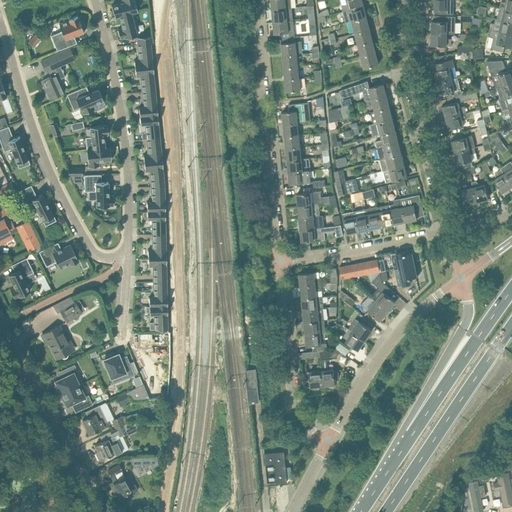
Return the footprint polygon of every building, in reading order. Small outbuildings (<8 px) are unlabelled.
[(134,0),(120,0),(121,2),(111,5),(114,17),(119,16),(131,13),(137,11),(134,0)] [(292,8),(290,0),(270,0),(272,10),(292,8)] [(342,11),(363,6),(361,0),(346,0),(347,4),(341,5),(343,11),(342,11)] [(432,0),(432,9),(435,9),(435,15),(454,16),(454,4),(454,0),(432,0)] [(511,0),(506,0),(506,2),(501,1),(500,7),(511,9),(511,0)] [(342,11),(345,23),(366,17),(363,6),(342,11)] [(511,9),(500,7),(497,18),(511,21),(511,9)] [(292,8),(272,10),(273,21),(293,19),(292,8)] [(318,17),(324,16),(330,14),(328,9),(318,11),(318,17)] [(131,13),(119,16),(122,28),(117,29),(120,39),(137,35),(131,13)] [(84,33),(77,16),(68,19),(69,20),(59,24),(61,31),(51,35),(57,51),(73,45),(70,38),(84,33)] [(432,21),(431,33),(446,34),(453,34),(455,34),(455,17),(454,17),(435,16),(434,21),(432,21)] [(345,23),(352,21),(355,33),(369,29),(366,17),(345,23)] [(491,23),(489,29),(494,30),(499,31),(511,33),(511,21),(497,18),(495,18),(494,23),(491,23)] [(287,20),(273,21),(273,25),(274,34),(280,33),(281,37),(294,36),(294,32),(293,19),(287,20)] [(372,41),(369,29),(355,33),(358,45),(372,41)] [(511,41),(511,33),(499,31),(494,30),(489,29),(488,36),(493,37),(490,48),(504,51),(505,46),(511,47),(511,41)] [(446,34),(431,33),(431,45),(451,46),(451,38),(446,38),(446,34)] [(35,34),(29,42),(34,46),(40,39),(35,34)] [(149,36),(136,37),(137,45),(150,43),(152,43),(152,36),(149,36)] [(375,53),(372,41),(358,45),(361,56),(375,53)] [(282,55),(296,54),(295,42),(281,43),(282,55)] [(152,67),(150,43),(137,45),(138,59),(134,60),(135,68),(152,67)] [(469,51),(471,51),(471,50),(471,44),(457,46),(458,52),(469,51)] [(471,50),(471,51),(471,52),(471,58),(472,58),(483,58),(483,49),(472,49),(472,50),(471,50)] [(58,52),(40,60),(45,71),(48,70),(51,76),(42,81),(50,99),(59,95),(64,93),(58,79),(65,77),(59,65),(63,63),(58,52)] [(378,64),(375,53),(361,56),(364,68),(378,64)] [(282,55),(284,67),(298,66),(296,54),(282,55)] [(334,57),(335,61),(336,67),(342,65),(340,56),(334,57)] [(457,77),(454,66),(452,59),(433,64),(434,70),(434,71),(437,82),(457,77)] [(502,60),(486,61),(489,69),(495,87),(511,81),(511,70),(511,69),(506,71),(503,64),(502,60)] [(298,66),(284,67),(285,79),(299,78),(298,66)] [(155,90),(152,67),(135,68),(136,77),(140,76),(141,92),(155,90)] [(457,77),(437,82),(440,94),(446,93),(460,89),(457,77)] [(299,78),(285,79),(286,91),(296,90),(300,90),(299,78)] [(485,80),(477,82),(480,92),(488,89),(485,80)] [(367,81),(357,84),(359,92),(363,91),(365,101),(366,100),(386,95),(383,84),(369,87),(367,81)] [(511,81),(495,87),(495,88),(496,88),(497,93),(499,99),(500,98),(500,99),(511,94),(511,81)] [(359,92),(357,84),(339,91),(342,98),(359,92)] [(82,88),(66,94),(73,110),(80,108),(82,114),(93,109),(94,111),(100,109),(106,106),(98,89),(85,94),(82,88)] [(460,89),(446,93),(447,99),(461,95),(460,89)] [(155,90),(141,92),(143,107),(138,107),(139,116),(157,114),(155,90)] [(461,95),(447,99),(448,104),(443,105),(443,106),(440,108),(441,113),(444,113),(446,118),(460,114),(466,112),(464,106),(460,108),(458,103),(478,97),(477,91),(461,95)] [(511,94),(500,99),(502,106),(502,105),(504,110),(509,108),(511,107),(511,94)] [(367,107),(373,105),(374,111),(389,107),(386,95),(366,100),(367,107)] [(303,103),(288,104),(289,111),(296,111),(297,123),(310,121),(308,102),(303,103)] [(329,122),(335,121),(343,119),(351,116),(348,105),(340,107),(328,110),(329,122)] [(370,112),(373,124),(392,119),(389,107),(374,111),(370,112)] [(504,110),(503,110),(505,114),(504,114),(506,119),(509,127),(511,126),(511,107),(509,108),(504,110)] [(289,111),(282,112),(283,124),(297,123),(296,111),(289,111)] [(448,129),(449,129),(463,126),(462,120),(468,118),(466,112),(460,114),(446,118),(447,122),(444,123),(445,129),(448,129)] [(157,114),(139,116),(140,124),(144,124),(145,131),(141,131),(142,139),(146,139),(159,138),(157,114)] [(373,124),(370,124),(373,136),(380,134),(395,130),(392,119),(373,124)] [(483,119),(477,121),(478,128),(485,126),(483,119)] [(84,128),(82,121),(70,124),(72,131),(84,128)] [(56,122),(49,125),(51,130),(58,128),(56,122)] [(283,124),(285,136),(299,135),(297,123),(283,124)] [(85,137),(86,150),(105,148),(103,135),(108,135),(107,125),(90,126),(91,136),(85,137)] [(30,164),(19,136),(13,138),(8,126),(0,129),(0,142),(4,152),(11,149),(18,168),(30,164)] [(51,130),(53,136),(60,134),(58,128),(51,130)] [(377,148),(398,142),(395,130),(380,134),(382,139),(375,141),(377,148)] [(494,133),(488,134),(490,143),(494,143),(501,141),(494,133)] [(285,136),(286,148),(300,147),(299,135),(285,136)] [(454,153),(469,149),(474,147),(475,147),(472,135),(451,140),(454,153)] [(159,138),(146,139),(148,154),(143,155),(144,163),(162,161),(159,138)] [(501,141),(494,143),(496,145),(499,150),(504,145),(501,141)] [(379,160),(401,154),(398,142),(377,148),(379,160)] [(358,152),(364,151),(363,145),(349,149),(350,154),(358,152)] [(105,148),(86,150),(88,167),(98,166),(98,161),(111,159),(110,157),(113,156),(113,150),(110,150),(109,147),(105,148)] [(308,158),(308,157),(301,158),(300,147),(286,148),(287,160),(308,158)] [(469,149),(454,153),(457,164),(467,162),(472,161),(470,154),(475,152),(474,147),(469,149)] [(379,160),(382,171),(383,170),(383,171),(404,166),(401,154),(379,160)] [(347,164),(346,156),(336,159),(338,167),(347,164)] [(496,162),(493,157),(492,156),(488,159),(491,165),(496,162)] [(309,170),(308,162),(308,158),(287,160),(288,172),(309,170)] [(162,161),(144,163),(145,172),(149,171),(151,186),(164,186),(162,161)] [(485,174),(491,171),(486,161),(481,164),(485,174)] [(511,163),(511,162),(500,169),(511,185),(511,163)] [(407,177),(404,166),(383,171),(386,183),(407,177)] [(336,183),(343,182),(343,181),(346,181),(343,169),(333,171),(336,183)] [(502,192),(505,194),(509,191),(508,188),(511,185),(500,169),(497,171),(498,177),(493,180),(502,193),(502,192)] [(290,184),(310,182),(309,170),(288,172),(290,184)] [(101,175),(84,175),(84,192),(88,191),(88,200),(96,200),(96,206),(113,205),(113,195),(108,195),(108,182),(101,182),(101,175)] [(343,182),(336,183),(338,195),(345,193),(358,190),(355,178),(346,181),(343,181),(343,182)] [(476,182),(471,183),(472,187),(476,202),(488,199),(486,189),(485,184),(479,186),(476,182)] [(12,183),(0,188),(0,189),(3,196),(10,193),(15,190),(12,183)] [(38,212),(45,226),(56,221),(43,194),(37,197),(31,185),(19,191),(31,216),(38,212)] [(164,186),(151,186),(151,202),(147,202),(147,210),(165,210),(164,186)] [(472,187),(470,188),(461,190),(464,205),(476,202),(472,187)] [(374,189),(362,192),(363,194),(364,199),(375,196),(374,189)] [(298,206),(317,204),(322,203),(320,191),(297,193),(298,206)] [(419,194),(400,198),(402,208),(405,221),(417,219),(417,217),(424,215),(419,194)] [(29,251),(40,245),(27,221),(16,226),(17,226),(14,227),(4,206),(0,198),(0,244),(13,238),(11,234),(19,230),(29,251)] [(394,200),(394,203),(389,204),(393,224),(405,221),(400,198),(394,200)] [(336,201),(332,201),(329,202),(330,208),(332,214),(338,213),(337,206),(336,201)] [(299,218),(316,216),(319,215),(317,204),(298,206),(299,218)] [(389,204),(377,206),(382,226),(393,224),(389,204)] [(377,206),(366,209),(367,214),(370,229),(382,226),(377,206)] [(358,231),(370,229),(367,214),(366,209),(354,212),(358,231)] [(165,210),(147,210),(147,219),(151,219),(152,234),(165,234),(165,210)] [(358,231),(354,212),(342,214),(343,220),(346,234),(358,231)] [(316,216),(299,218),(300,230),(324,227),(323,219),(323,215),(319,215),(316,216)] [(338,215),(332,216),(334,226),(335,226),(341,225),(339,215),(338,215)] [(343,235),(341,225),(335,226),(334,226),(324,227),(300,230),(301,242),(325,239),(324,232),(335,231),(336,236),(343,235)] [(165,234),(152,234),(152,249),(148,249),(148,258),(166,257),(165,234)] [(56,261),(60,268),(69,264),(70,264),(78,260),(70,244),(57,251),(54,244),(38,252),(46,267),(56,261)] [(407,250),(391,254),(392,257),(394,267),(395,270),(414,265),(413,261),(416,259),(415,253),(412,253),(408,253),(407,250)] [(8,274),(9,276),(14,287),(10,289),(14,298),(30,291),(23,277),(33,272),(26,257),(11,265),(14,271),(8,274)] [(166,257),(148,258),(148,266),(152,266),(153,282),(166,281),(166,257)] [(377,259),(371,260),(374,272),(374,274),(380,273),(379,271),(377,259)] [(371,260),(365,262),(367,274),(374,272),(371,260)] [(361,275),(367,274),(365,262),(358,263),(361,275)] [(354,276),(361,275),(358,263),(352,264),(354,276)] [(348,277),(354,276),(352,264),(345,266),(348,277)] [(414,265),(395,270),(398,286),(403,285),(410,284),(409,279),(410,279),(410,278),(416,277),(416,276),(419,275),(418,269),(415,269),(414,265)] [(341,279),(348,277),(345,266),(339,267),(341,279)] [(329,269),(330,277),(331,278),(330,283),(338,282),(338,278),(336,267),(329,269)] [(387,271),(380,273),(382,281),(389,279),(387,271)] [(299,274),(300,286),(321,284),(320,277),(314,278),(313,272),(299,274)] [(371,296),(370,297),(387,311),(389,312),(392,310),(393,310),(391,306),(395,302),(390,297),(387,295),(384,292),(382,290),(386,285),(385,284),(382,281),(380,273),(374,274),(375,278),(371,282),(378,287),(371,296)] [(166,281),(153,282),(153,297),(149,297),(149,305),(167,305),(166,281)] [(322,296),(322,295),(316,296),(315,291),(322,290),(321,284),(300,286),(301,298),(322,296)] [(356,301),(341,290),(340,297),(352,306),(356,301)] [(322,296),(301,298),(303,310),(323,308),(324,307),(322,296)] [(367,300),(363,305),(368,310),(371,314),(379,320),(387,311),(370,297),(367,300)] [(74,302),(59,312),(65,322),(67,321),(80,312),(74,302)] [(149,306),(146,306),(146,312),(149,312),(149,314),(153,314),(154,322),(149,322),(149,330),(167,329),(167,305),(149,305),(149,306)] [(303,310),(304,322),(318,320),(324,319),(323,308),(303,310)] [(339,322),(339,323),(344,326),(347,321),(342,318),(339,322)] [(318,320),(304,322),(305,334),(325,332),(326,332),(324,319),(318,320)] [(356,319),(349,329),(352,332),(365,340),(372,330),(356,319)] [(56,358),(60,356),(61,356),(61,357),(62,357),(63,358),(64,358),(65,358),(66,357),(67,356),(67,355),(67,354),(67,353),(67,352),(71,350),(59,326),(41,335),(47,345),(49,344),(56,358)] [(336,349),(326,350),(326,343),(321,344),(320,338),(325,338),(325,332),(305,334),(306,346),(312,345),(313,351),(309,352),(319,351),(336,349)] [(358,350),(365,340),(352,332),(345,342),(358,350)] [(340,339),(335,347),(346,354),(351,346),(340,339)] [(319,357),(320,357),(322,370),(321,370),(323,385),(335,384),(334,378),(338,377),(338,371),(334,372),(333,369),(327,370),(326,359),(337,358),(340,352),(336,349),(319,351),(319,357)] [(103,362),(102,362),(105,370),(106,369),(111,382),(112,382),(113,384),(134,375),(130,363),(124,366),(121,359),(120,355),(118,356),(117,354),(112,356),(112,354),(104,357),(105,360),(103,361),(103,362)] [(56,380),(55,381),(55,382),(57,385),(56,386),(59,394),(82,383),(74,365),(61,371),(64,377),(60,379),(56,380)] [(260,402),(259,368),(248,368),(249,402),(260,402)] [(312,386),(312,389),(318,388),(318,386),(323,385),(321,370),(306,372),(307,381),(310,381),(311,387),(312,386)] [(82,383),(59,394),(63,402),(64,401),(66,405),(66,406),(67,405),(71,403),(75,401),(79,410),(92,404),(82,383)] [(143,384),(125,392),(134,401),(149,398),(143,384)] [(125,393),(116,397),(121,407),(130,403),(125,393)] [(82,419),(89,434),(111,424),(109,420),(107,421),(99,405),(85,412),(88,417),(82,419)] [(122,415),(111,420),(115,428),(128,422),(130,421),(127,416),(122,415)] [(128,422),(115,428),(119,437),(129,432),(130,433),(137,430),(133,421),(130,421),(128,422)] [(101,460),(113,454),(114,455),(122,451),(115,435),(94,445),(98,452),(95,453),(99,460),(101,459),(101,460)] [(287,451),(265,452),(267,483),(288,482),(287,451)] [(134,458),(131,460),(136,468),(143,465),(144,468),(151,465),(154,469),(158,466),(158,457),(134,458)] [(126,477),(125,476),(124,477),(121,471),(122,471),(119,464),(107,471),(111,477),(112,477),(115,482),(113,483),(120,497),(131,491),(132,493),(137,490),(129,475),(126,477)] [(510,470),(509,464),(487,468),(488,474),(498,472),(510,470)] [(488,474),(487,468),(467,473),(466,473),(468,478),(478,476),(480,483),(489,481),(488,474)] [(511,505),(511,492),(509,472),(497,475),(498,482),(492,483),(494,492),(500,491),(502,507),(511,505)] [(469,483),(473,511),(477,511),(484,511),(479,482),(469,483)]
